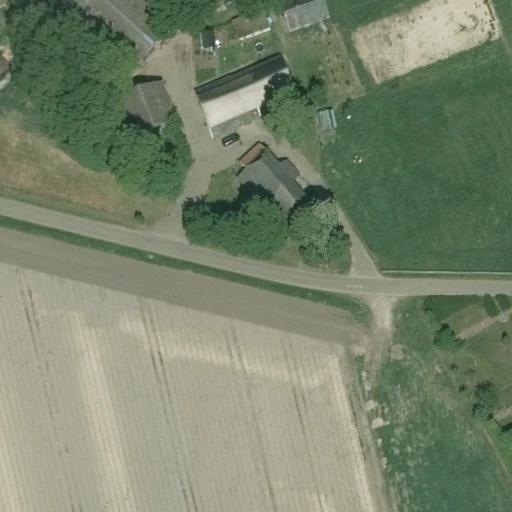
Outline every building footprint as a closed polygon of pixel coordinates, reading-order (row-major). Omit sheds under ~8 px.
[(156,0),(37,0),(126,82),(181,23),(156,0)] [(290,33),(329,19),(322,0),(302,0),(282,7),(290,33)] [(261,117),(296,102),(278,58),(229,79),(228,78),(195,92),(214,137),(261,116),(261,117)] [(134,139),(184,120),(170,84),(120,104),(134,139)] [(290,239),(318,214),(292,185),(301,178),(288,163),(279,170),(260,147),(240,165),(247,173),(238,181),(264,210),(273,202),(283,214),(274,221),(290,239)]
